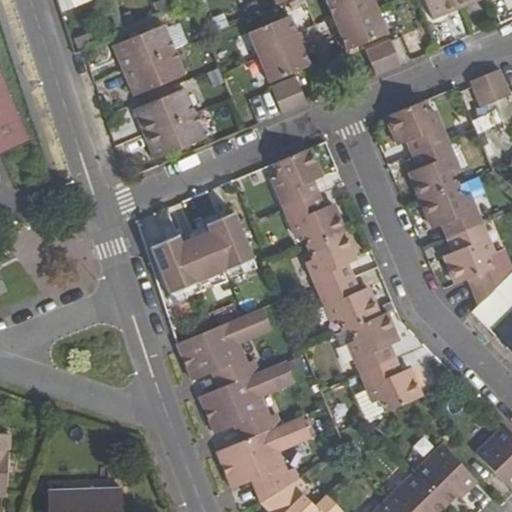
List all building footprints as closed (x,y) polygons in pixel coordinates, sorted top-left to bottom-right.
[(56,0),(60,13),(74,7),(71,0),(56,0)] [(373,0),(327,0),(326,1),(336,26),(377,9),(373,0)] [(453,0),(424,0),(433,19),(457,9),(453,0)] [(453,0),(457,9),(478,0),(453,0)] [(377,9),(336,26),(347,51),(387,34),(377,9)] [(288,17),(248,33),(258,58),(299,42),(288,17)] [(163,25),(112,47),(122,71),(173,50),(163,25)] [(389,41),(377,46),(388,70),(400,66),(389,41)] [(299,42),(258,58),(269,83),(309,66),(299,42)] [(377,46),(365,51),(375,75),(388,70),(377,46)] [(173,50),(122,71),(133,96),(184,75),(173,50)] [(484,75),(496,102),(510,96),(499,69),(484,75)] [(469,82),(481,109),(496,102),(484,75),(469,82)] [(0,153),(28,142),(0,76),(0,153)] [(294,109),(306,104),(296,80),(283,85),(294,109)] [(283,85),(271,90),(281,115),(294,109),(283,85)] [(184,89),(133,110),(143,135),(194,114),(184,89)] [(416,138),(422,152),(448,142),(435,112),(430,113),(425,101),(385,117),(397,146),(408,142),(416,138)] [(472,119),(477,132),(493,126),(488,112),(472,119)] [(194,114),(143,135),(154,160),(204,138),(194,114)] [(408,142),(414,156),(422,152),(416,138),(408,142)] [(460,171),(448,142),(422,152),(427,167),(419,170),(409,175),(421,203),(460,186),(455,174),(460,171)] [(272,179),(284,208),(311,198),(305,185),(313,181),(323,177),(311,148),(273,164),(278,175),(272,179)] [(414,156),(419,170),(427,167),(422,152),(414,156)] [(319,194),(313,181),(305,185),(311,198),(319,194)] [(451,224),(456,236),(483,224),(471,197),(466,199),(460,186),(421,203),(433,231),(444,227),(451,224)] [(325,208),(319,194),(311,198),(317,211),(325,208)] [(317,211),(311,198),(284,208),(296,238),(302,236),(307,247),(346,231),(334,204),(325,208),(317,211)] [(208,232),(225,272),(253,260),(233,215),(215,222),(218,229),(208,232)] [(443,256),(456,285),(468,280),(479,304),(495,288),(488,271),(495,268),(490,256),(495,254),(483,224),(456,236),(462,249),(454,252),(443,256)] [(444,227),(449,240),(456,236),(451,224),(444,227)] [(305,262),(318,292),(345,281),(339,268),(347,265),(358,260),(346,231),(307,247),(312,259),(305,262)] [(180,244),(197,283),(225,272),(208,232),(180,244)] [(449,240),(454,252),(462,249),(456,236),(449,240)] [(150,249),(170,295),(197,283),(180,244),(171,248),(168,242),(150,249)] [(511,270),(511,266),(504,249),(495,254),(490,256),(495,268),(488,271),(495,288),(511,270)] [(347,265),(339,268),(345,281),(352,278),(347,265)] [(470,312),(490,332),(511,310),(511,270),(495,288),(479,304),(470,312)] [(358,291),(352,278),(345,281),(350,295),(358,291)] [(350,295),(345,281),(318,292),(330,321),(336,320),(341,332),(348,329),(381,316),(369,287),(358,291),(350,295)] [(176,344),(191,381),(217,370),(224,386),(256,373),(252,361),(245,364),(243,359),(235,341),(248,335),(268,327),(261,308),(176,344)] [(347,343),(359,374),(386,363),(380,349),(388,346),(399,342),(387,313),(381,316),(348,329),(353,340),(347,343)] [(388,346),(380,349),(386,363),(394,360),(388,346)] [(399,373),(394,360),(386,363),(392,376),(399,373)] [(198,397),(213,434),(240,423),(247,439),(279,426),(274,414),(268,417),(265,412),(257,394),(270,388),(291,380),(283,362),(256,373),(224,386),(216,390),(198,397)] [(392,376),(386,363),(359,374),(372,405),(379,402),(384,413),(422,396),(410,368),(399,373),(392,376)] [(216,390),(224,386),(217,370),(209,374),(216,390)] [(216,451),(232,489),(250,481),(258,478),(266,499),(296,479),(292,469),(285,471),(283,467),(276,448),(288,443),(309,435),(301,416),(279,426),(247,439),(238,442),(216,451)] [(238,442),(247,439),(240,423),(231,427),(238,442)] [(475,454),(507,487),(511,482),(511,435),(503,427),(493,437),(475,454)] [(9,434),(0,433),(0,495),(6,495),(9,434)] [(420,435),(412,448),(426,457),(434,443),(420,435)] [(414,472),(446,505),(474,477),(442,445),(414,472)] [(385,500),(397,511),(438,511),(446,505),(414,472),(385,500)] [(266,499),(258,478),(250,481),(260,503),(266,499)] [(266,499),(279,511),(342,511),(327,496),(314,508),(302,496),(299,492),(304,487),(296,479),(266,499)] [(122,511),(122,489),(49,492),(49,511),(122,511)] [(260,503),(267,511),(279,511),(266,499),(260,503)] [(397,511),(385,500),(373,511),(397,511)]
